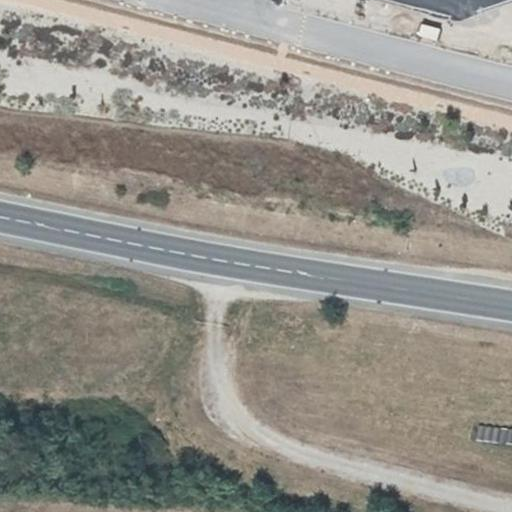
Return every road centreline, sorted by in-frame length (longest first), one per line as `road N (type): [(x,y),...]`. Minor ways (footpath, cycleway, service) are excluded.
road 1 (unclassified): [(0,217),(511,308)]
road 2 (unclassified): [(182,0),(511,85)]
